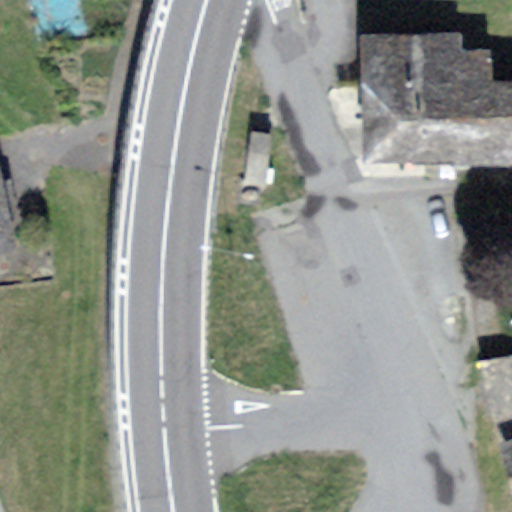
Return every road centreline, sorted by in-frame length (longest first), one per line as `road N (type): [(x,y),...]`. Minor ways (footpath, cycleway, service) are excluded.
road 1 (primary): [(166,424),(162,351),(175,144),(206,0)]
road 2 (residential): [(397,408),(324,155),(269,0)]
road 3 (residential): [(166,424),(397,408)]
